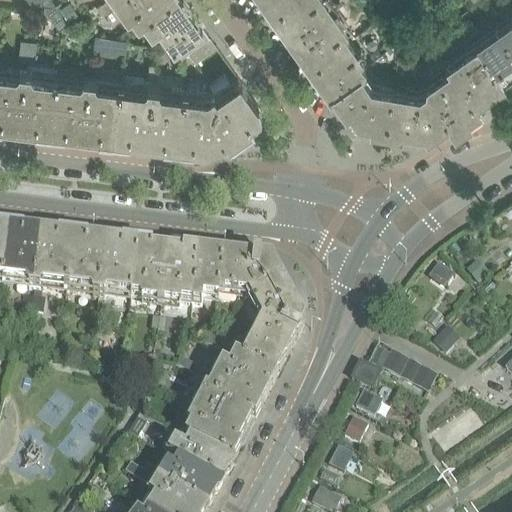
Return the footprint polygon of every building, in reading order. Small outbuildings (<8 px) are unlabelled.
[(47,0),(25,0),(31,12),(47,0)] [(170,0),(116,0),(127,16),(131,14),(137,23),(142,20),(170,0)] [(180,37),(200,23),(183,0),(170,0),(142,20),(151,32),(160,26),(180,56),(187,52),(189,50),(180,37)] [(297,0),(264,0),(275,15),(297,0)] [(348,31),(335,12),(326,0),(297,0),(275,15),(312,68),(350,41),(345,34),(348,31)] [(346,10),(355,4),(352,0),(349,0),(343,5),(346,10)] [(99,11),(108,5),(106,1),(97,8),(99,11)] [(78,15),(69,3),(60,9),(69,22),(78,15)] [(102,15),(112,9),(108,5),(99,11),(102,15)] [(498,13),(493,6),(487,9),(493,17),(498,13)] [(45,7),(44,15),(53,16),(60,26),(65,23),(55,8),(45,7)] [(511,15),(498,25),(508,40),(507,44),(510,49),(511,49),(511,15)] [(478,30),(472,20),(466,25),(472,34),(478,30)] [(216,46),(209,36),(200,23),(180,37),(189,50),(187,52),(194,62),(195,62),(210,50),(216,46)] [(511,49),(510,49),(507,44),(508,40),(498,25),(476,40),(486,55),(485,59),(489,65),(494,65),(503,78),(509,74),(510,76),(511,76),(511,49)] [(503,78),(494,65),(489,65),(485,59),(486,55),(476,40),(447,60),(449,64),(475,101),(503,81),(506,85),(507,84),(503,78)] [(25,62),(27,42),(21,41),(19,61),(25,62)] [(362,73),(363,67),(358,60),(361,58),(350,41),(312,68),(331,94),(333,92),(346,110),(350,108),(358,119),(372,121),(371,126),(387,129),(394,89),(370,85),(362,73)] [(34,63),(36,43),(27,42),(25,62),(34,63)] [(449,50),(443,42),(437,46),(443,55),(449,50)] [(374,59),(383,53),(379,48),(371,54),(374,59)] [(378,63),(386,58),(383,53),(374,59),(378,63)] [(428,71),(421,62),(416,66),(422,75),(428,71)] [(49,129),(57,73),(32,70),(31,65),(18,64),(15,68),(0,65),(0,123),(1,123),(2,119),(37,123),(36,128),(49,129)] [(475,101),(449,64),(425,79),(425,87),(415,93),(394,89),(387,129),(401,131),(402,126),(425,130),(427,134),(448,119),(455,130),(470,120),(467,116),(479,107),(475,101)] [(422,75),(416,66),(410,70),(416,79),(422,75)] [(113,137),(120,81),(97,78),(95,74),(83,72),(80,76),(57,73),(49,129),(65,131),(66,127),(101,131),(100,136),(113,137)] [(256,118),(260,115),(261,111),(258,107),(258,106),(237,76),(215,92),(184,88),(178,145),(193,147),(194,142),(218,145),(222,142),(222,143),(227,140),(230,144),(259,123),(256,119),(256,118)] [(178,145),(184,88),(162,85),(159,82),(147,80),(144,84),(120,81),(113,137),(129,139),(130,135),(164,139),(164,144),(178,145)] [(0,289),(2,289),(9,234),(0,232),(0,289)] [(67,297),(73,241),(59,240),(58,244),(23,240),(24,235),(9,234),(2,289),(26,292),(28,296),(28,298),(40,299),(41,297),(44,294),(67,297)] [(130,305),(130,302),(136,249),(123,247),(122,251),(88,247),(88,243),(73,241),(67,297),(89,300),(92,304),(91,305),(104,307),(104,305),(108,303),(130,305)] [(194,310),(200,257),(184,255),(184,258),(151,254),(152,251),(136,249),(130,302),(142,303),(141,308),(182,313),(182,308),(194,310)] [(220,296),(224,260),(200,257),(194,310),(204,311),(206,303),(219,304),(220,296)] [(280,283),(271,266),(224,260),(220,296),(248,300),(280,283)] [(477,264),(465,274),(476,286),(488,276),(477,264)] [(438,267),(428,281),(444,292),(454,278),(438,267)] [(304,326),(280,283),(248,300),(263,328),(244,365),(276,382),(295,344),(304,326)] [(32,316),(34,300),(23,299),(22,315),(32,316)] [(44,317),(46,302),(34,300),(32,316),(44,317)] [(158,333),(160,322),(152,321),(151,332),(158,333)] [(212,350),(226,330),(211,332),(205,347),(212,350)] [(220,354),(227,340),(230,335),(226,330),(212,350),(220,354)] [(443,335),(433,347),(445,358),(456,347),(443,335)] [(389,358),(383,371),(428,396),(435,383),(389,358)] [(189,373),(192,366),(179,360),(176,367),(189,373)] [(276,382),(244,365),(238,361),(231,374),(224,371),(216,387),(262,410),(276,382)] [(122,375),(123,363),(115,362),(113,374),(122,375)] [(372,394),(381,377),(360,366),(351,383),(352,384),(353,383),(357,385),(372,392),(371,393),(372,394)] [(255,423),(262,410),(216,387),(210,397),(207,396),(189,431),(192,433),(188,441),(192,443),(234,465),(240,452),(237,451),(243,440),(252,422),(255,423)] [(363,394),(355,410),(374,420),(382,404),(363,394)] [(190,402),(178,396),(176,400),(188,407),(190,402)] [(185,413),(188,407),(176,400),(173,407),(185,413)] [(354,420),(344,439),(359,447),(369,428),(354,420)] [(137,441),(146,427),(137,422),(127,436),(137,441)] [(234,465),(192,443),(186,453),(175,448),(170,458),(180,464),(223,486),(234,465)] [(339,450),(329,468),(344,476),(354,458),(339,450)] [(207,511),(212,505),(223,486),(180,464),(174,474),(168,471),(151,501),(156,505),(150,511),(207,511)] [(152,482),(144,476),(131,467),(126,475),(147,489),(152,482)] [(152,482),(157,473),(149,468),(144,476),(152,482)] [(81,500),(93,508),(98,511),(106,498),(90,487),(86,492),(81,500)] [(319,491),(312,506),(323,511),(326,511),(334,498),(319,491)]
